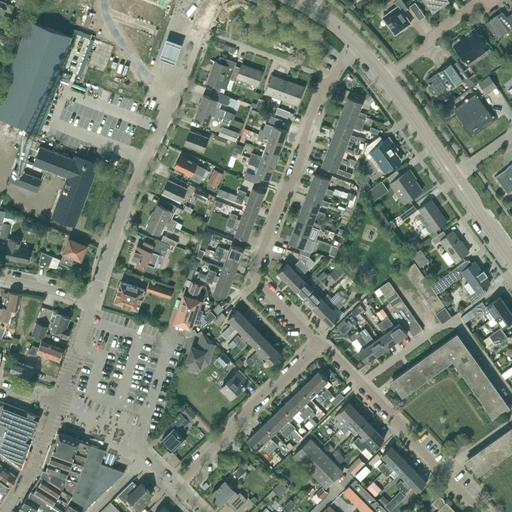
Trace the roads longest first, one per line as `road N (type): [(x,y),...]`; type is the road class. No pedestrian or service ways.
road 1 (residential): [(319,344),(262,286),(255,268),(320,92),(356,45)]
road 2 (residential): [(91,301),(208,6)]
road 3 (residential): [(480,511),(319,344)]
road 4 (residential): [(319,344),(174,484)]
road 5 (residential): [(0,389),(56,403),(91,301)]
road 6 (unknown): [(328,82),(198,33)]
road 7 (residential): [(383,76),(485,0)]
road 8 (tertiary): [(452,176),(383,76)]
